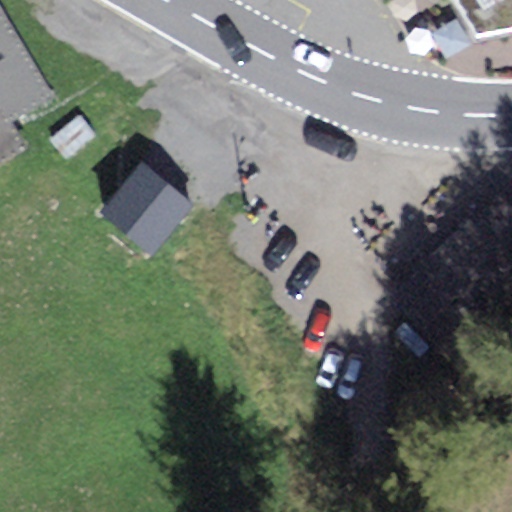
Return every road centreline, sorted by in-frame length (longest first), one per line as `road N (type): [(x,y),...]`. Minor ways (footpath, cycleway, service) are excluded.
road 1 (track): [(511,120),(438,145),(372,205),(333,390),(324,511)]
road 2 (secondary): [(169,0),(364,96),(511,114)]
